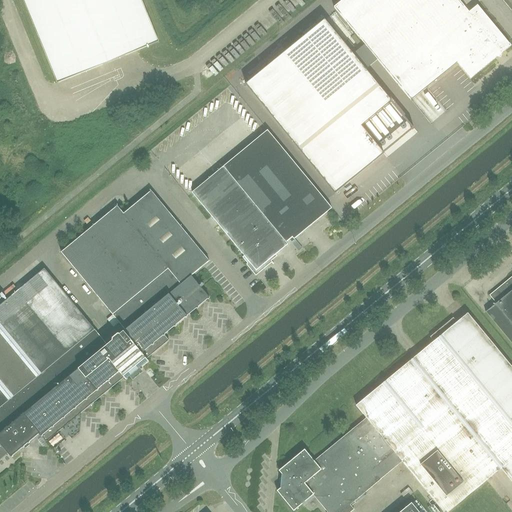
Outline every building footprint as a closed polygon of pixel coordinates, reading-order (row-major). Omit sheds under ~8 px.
[(99,67),(137,51),(159,42),(141,0),(23,0),(58,83),(99,67)] [(469,12),(459,0),(342,0),(334,7),(373,54),(392,77),(407,65),(426,88),(457,62),(471,79),(496,57),(501,58),(501,53),(511,46),(477,5),(469,12)] [(362,126),(392,102),(325,20),(246,85),(335,193),(384,153),(362,126)] [(332,208),(268,130),(192,192),(250,262),(248,263),(256,273),(266,265),(265,263),(288,244),(286,242),(292,237),(294,239),(332,208)] [(152,191),(123,214),(123,215),(182,284),(192,276),(210,261),(152,191)] [(123,215),(123,214),(117,207),(61,253),(126,330),(120,335),(117,334),(113,338),(112,341),(107,345),(94,329),(66,353),(79,369),(24,414),(39,433),(38,434),(39,435),(40,434),(47,442),(124,378),(126,380),(132,376),(134,378),(141,372),(139,369),(149,361),(147,359),(169,341),(165,335),(210,298),(192,276),(182,284),(123,215)] [(0,460),(0,434),(24,414),(79,369),(66,353),(94,329),(44,269),(0,305),(0,460)] [(486,312),(511,343),(511,277),(490,295),(497,304),(486,312)] [(430,337),(434,341),(356,406),(366,418),(314,461),(305,450),(279,471),(282,474),(281,477),(279,479),(279,483),(281,485),(280,488),(277,491),(294,511),(313,495),(327,511),(351,511),(354,510),(350,504),(402,461),(409,470),(443,511),(448,511),(501,468),(511,481),(511,366),(468,313),(457,322),(453,318),(430,337)] [(39,433),(24,414),(0,434),(0,460),(8,454),(12,457),(39,435),(38,434),(39,433)] [(405,499),(413,493),(409,488),(401,494),(405,499)] [(419,511),(412,503),(400,511),(419,511)]
